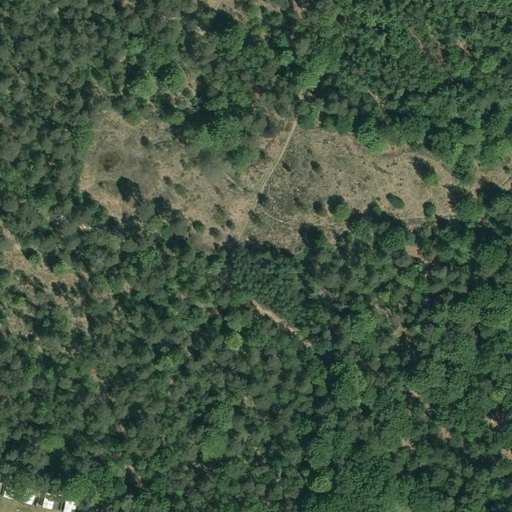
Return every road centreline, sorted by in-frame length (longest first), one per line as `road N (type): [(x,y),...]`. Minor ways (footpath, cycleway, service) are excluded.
road 1 (track): [(0,194),(217,279),(340,361),(416,395),(511,263)]
road 2 (track): [(511,106),(486,124),(390,110),(319,57),(339,0)]
road 3 (track): [(122,0),(314,70)]
